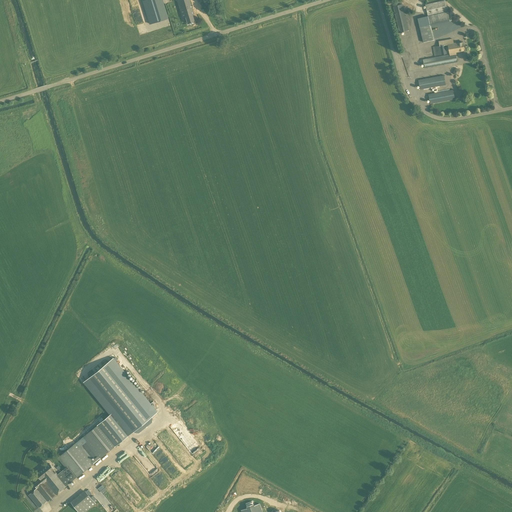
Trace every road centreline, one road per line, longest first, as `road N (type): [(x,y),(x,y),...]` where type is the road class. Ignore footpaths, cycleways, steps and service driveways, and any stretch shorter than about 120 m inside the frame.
road 1 (unclassified): [(0,100),(325,0)]
road 2 (unclassified): [(511,107),(456,118),(421,110),(403,86),(378,0)]
